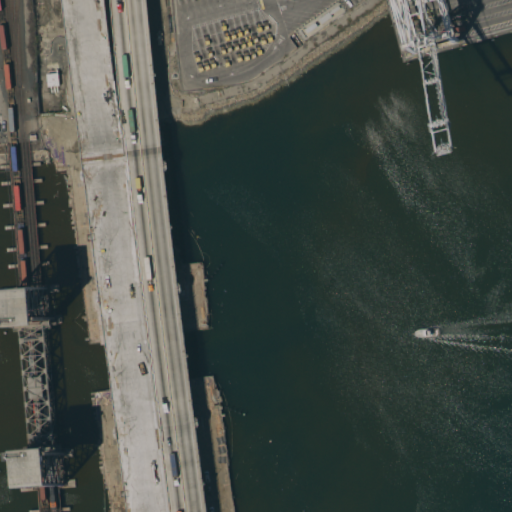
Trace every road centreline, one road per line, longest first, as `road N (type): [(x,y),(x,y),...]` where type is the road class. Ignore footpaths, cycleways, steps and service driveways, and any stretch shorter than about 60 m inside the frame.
road 1 (motorway): [(84,0),(151,511)]
road 2 (motorway): [(193,511),(128,0)]
